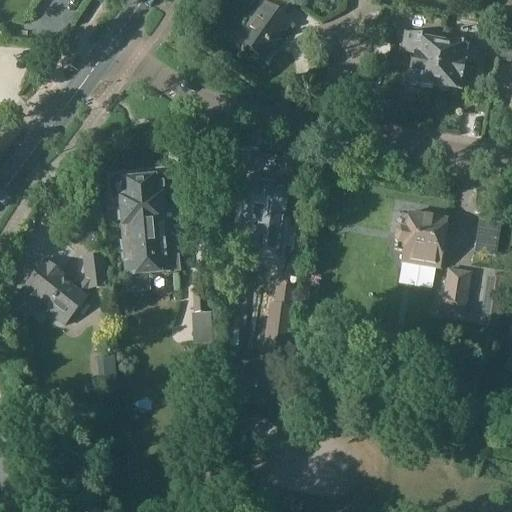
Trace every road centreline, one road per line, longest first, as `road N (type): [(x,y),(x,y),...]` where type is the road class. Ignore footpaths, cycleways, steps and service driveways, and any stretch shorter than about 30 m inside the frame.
road 1 (residential): [(106,50),(207,104),(511,166)]
road 2 (secondary): [(0,190),(106,50)]
